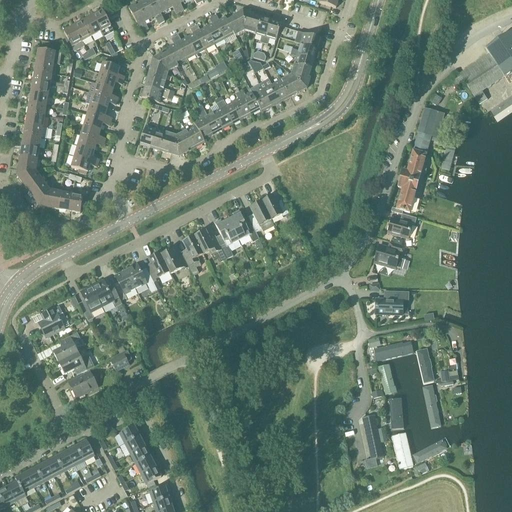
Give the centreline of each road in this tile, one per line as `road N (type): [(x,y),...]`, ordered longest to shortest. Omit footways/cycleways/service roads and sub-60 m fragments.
road 1 (residential): [(65,422),(344,269),(384,200),(416,108)]
road 2 (residential): [(118,156),(177,172),(317,98),(338,30)]
road 3 (residential): [(62,255),(72,275),(273,174),(263,152)]
road 4 (residential): [(118,156),(143,42),(221,0)]
road 5 (tertiary): [(263,152),(338,109),(378,0)]
road 6 (tertiary): [(128,221),(263,152)]
road 7 (residential): [(0,474),(133,405)]
